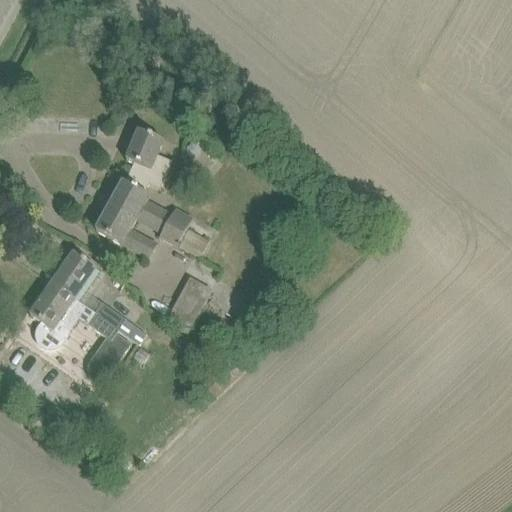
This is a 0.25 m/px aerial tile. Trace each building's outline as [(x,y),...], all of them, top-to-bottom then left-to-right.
[(134,166),(125,186),(123,185),(96,234),(123,249),(124,248),(149,262),(157,248),(131,234),(138,222),(162,235),(159,240),(177,250),(178,248),(200,260),(209,243),(187,231),(192,222),(175,212),(173,217),(148,204),(151,199),(144,195),(147,187),(161,192),(172,164),(158,159),(165,144),(139,133),(126,162),(134,166)] [(99,273),(74,255),(52,287),(77,304),(99,273)] [(190,281),(167,324),(187,336),(211,293),(190,281)] [(52,287),(30,318),(41,325),(35,334),(34,338),(35,344),(37,349),(41,352),(49,354),(56,353),(61,350),(73,333),(71,332),(80,322),(88,327),(107,341),(95,357),(92,361),(90,364),(90,367),(89,370),(89,373),(90,376),(91,379),(92,381),(94,384),(101,389),(115,370),(131,347),(117,337),(119,334),(95,317),(77,304),(52,287)] [(100,309),(95,317),(119,334),(126,324),(102,307),(100,309)] [(42,428),(70,445),(76,436),(73,434),(80,423),(53,407),(46,418),(49,419),(42,428)]
